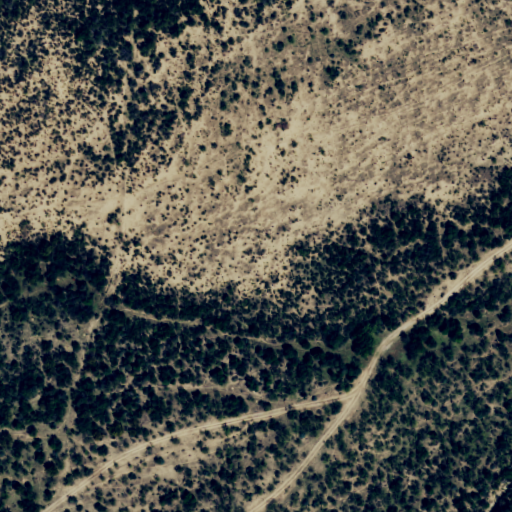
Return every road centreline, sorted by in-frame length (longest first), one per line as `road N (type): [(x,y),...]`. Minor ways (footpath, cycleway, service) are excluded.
road 1 (track): [(61,511),(244,427),(313,422),(511,238)]
road 2 (track): [(88,0),(86,302),(43,511)]
